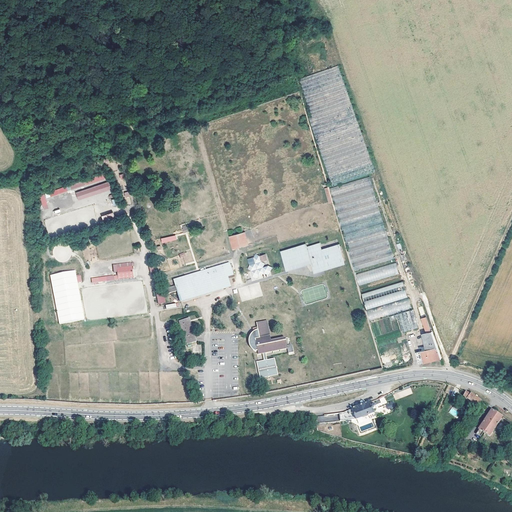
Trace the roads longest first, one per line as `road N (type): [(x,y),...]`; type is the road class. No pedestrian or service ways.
road 1 (secondary): [(511,405),(472,381),(418,373),(209,412),(0,410)]
road 2 (track): [(0,63),(34,101),(32,118),(76,117),(194,44)]
